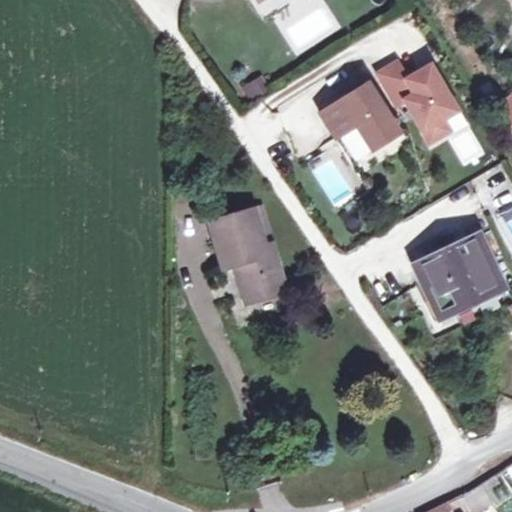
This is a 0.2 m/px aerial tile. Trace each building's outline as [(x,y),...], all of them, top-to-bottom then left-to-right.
[(398,64),(380,75),(397,107),(406,102),(430,144),(451,133),(444,121),(457,113),(431,68),(415,77),(418,82),(411,85),(398,64)] [(252,105),(272,94),(261,74),(241,85),(252,105)] [(351,95),(333,107),(320,114),(336,138),(357,125),(373,150),(399,133),(370,84),(351,95)] [(329,99),(333,107),(351,95),(346,88),(329,99)] [(498,134),(511,124),(511,93),(485,112),(498,134)] [(261,208),(252,210),(263,249),(272,246),(261,208)] [(263,249),(252,210),(211,223),(224,269),(236,265),(238,272),(236,272),(246,304),(285,293),(272,246),(263,249)] [(415,265),(439,316),(501,287),(478,236),(415,265)] [(470,511),(482,511),(510,496),(496,476),(464,495),(470,511)] [(453,511),(448,502),(427,511),(453,511)]
